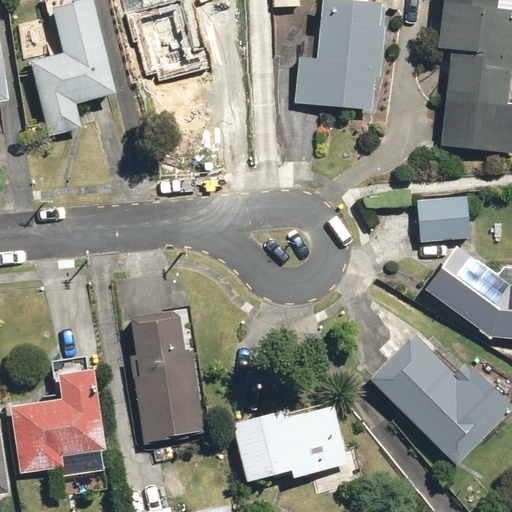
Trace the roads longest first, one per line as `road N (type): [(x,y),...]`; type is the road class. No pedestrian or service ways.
road 1 (residential): [(202,218),(293,211),(318,221),(331,243),(316,282),(287,285),(260,271)]
road 2 (residential): [(0,240),(202,218)]
